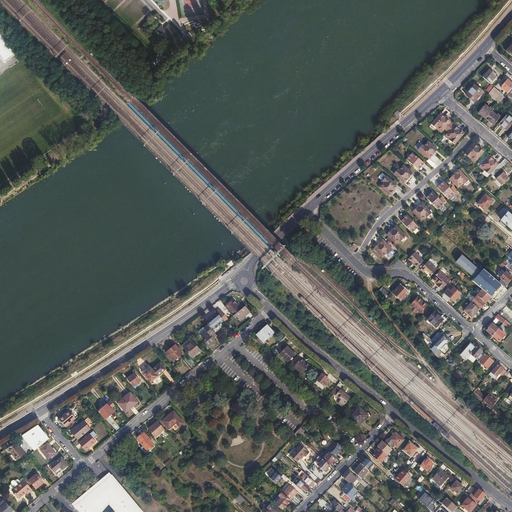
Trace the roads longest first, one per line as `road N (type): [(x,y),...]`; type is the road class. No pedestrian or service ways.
road 1 (residential): [(83,466),(272,308)]
road 2 (residential): [(234,284),(40,411)]
road 3 (residential): [(358,263),(390,211),(477,127)]
road 4 (residential): [(306,209),(439,92)]
road 5 (residential): [(272,308),(394,414)]
road 6 (residential): [(358,263),(374,274),(407,274),(473,332)]
road 7 (residential): [(394,414),(501,498)]
road 8 (residential): [(394,414),(299,511)]
